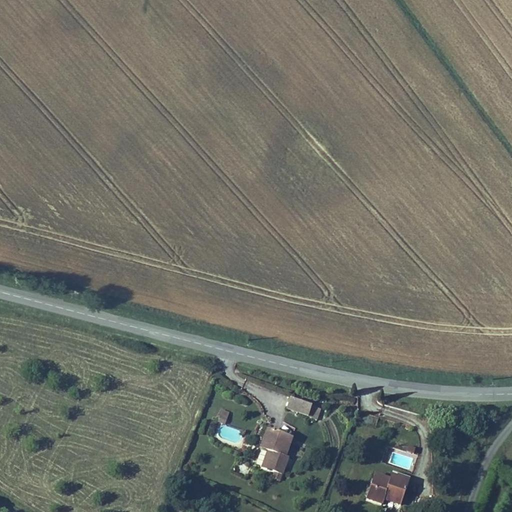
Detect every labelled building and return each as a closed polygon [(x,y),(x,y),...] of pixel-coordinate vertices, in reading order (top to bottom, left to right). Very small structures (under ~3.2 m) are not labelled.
[(304,415),(307,406),(278,397),(275,406),(304,415)] [(225,422),(227,412),(221,411),(218,420),(225,422)] [(212,429),(215,419),(208,417),(205,427),(212,429)] [(280,434),(257,427),(250,449),(257,451),(253,467),(273,474),(278,456),(273,454),(280,434)] [(406,448),(399,446),(396,452),(403,454),(406,448)] [(381,481),(365,475),(357,499),(373,505),(375,500),(394,508),(403,483),(383,476),(381,481)]
